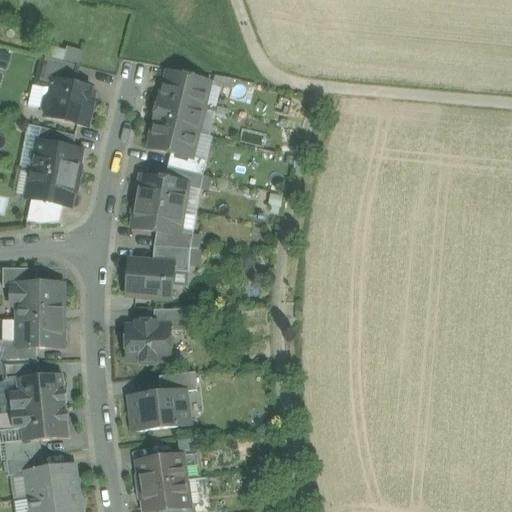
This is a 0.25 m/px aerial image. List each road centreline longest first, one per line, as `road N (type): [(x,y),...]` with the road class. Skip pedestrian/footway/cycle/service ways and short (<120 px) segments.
road 1 (residential): [(95,246),(96,341),(115,511)]
road 2 (unclassified): [(511,105),(321,86)]
road 3 (residential): [(95,246),(129,75)]
road 4 (unclassified): [(235,0),(269,72),(321,86)]
